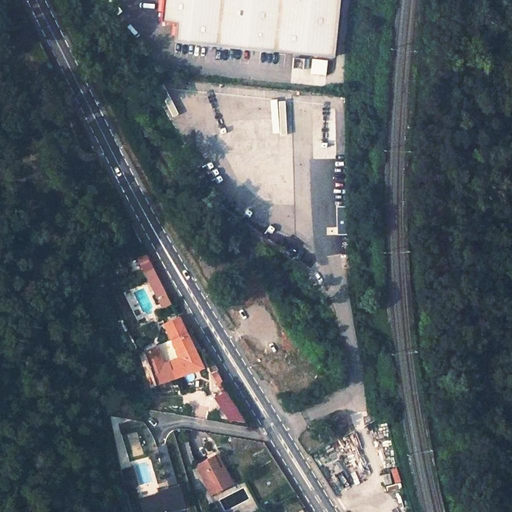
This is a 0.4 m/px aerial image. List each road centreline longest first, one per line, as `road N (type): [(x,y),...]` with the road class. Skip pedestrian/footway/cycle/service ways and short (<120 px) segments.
road 1 (secondary): [(276,436),(164,249),(34,0)]
road 2 (unclassified): [(335,262),(354,390),(276,436)]
